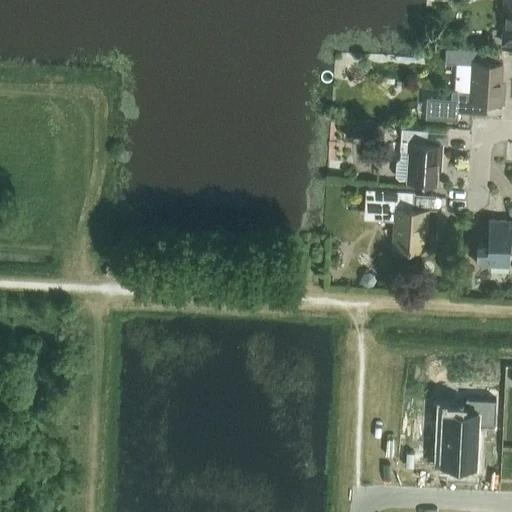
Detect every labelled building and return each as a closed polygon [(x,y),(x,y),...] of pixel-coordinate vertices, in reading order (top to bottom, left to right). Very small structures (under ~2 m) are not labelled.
[(511,41),(511,0),(505,0),(503,42),(511,41)] [(427,95),(426,116),(457,118),(458,110),(487,112),(488,100),(504,101),(505,88),(501,87),(503,61),(500,61),(501,50),(446,46),(445,62),(457,62),(473,63),(471,90),(455,89),(452,89),(451,97),(427,95)] [(345,122),(344,138),(366,139),(367,123),(345,122)] [(437,182),(440,142),(428,141),(428,129),(403,127),(401,156),(397,161),(396,179),(437,182)] [(367,187),(365,207),(370,213),(382,213),(382,218),(395,218),(393,252),(409,253),(410,246),(423,247),(426,207),(414,206),(415,190),(385,188),(367,187)] [(511,239),(511,218),(490,217),(489,243),(478,242),(477,262),(510,264),(511,240),(511,239)] [(363,272),(361,277),(363,283),(368,285),(373,283),(375,278),(374,273),(369,271),(363,272)] [(445,407),(442,461),(476,463),(478,423),(495,424),(496,398),(466,396),(466,408),(445,407)]
